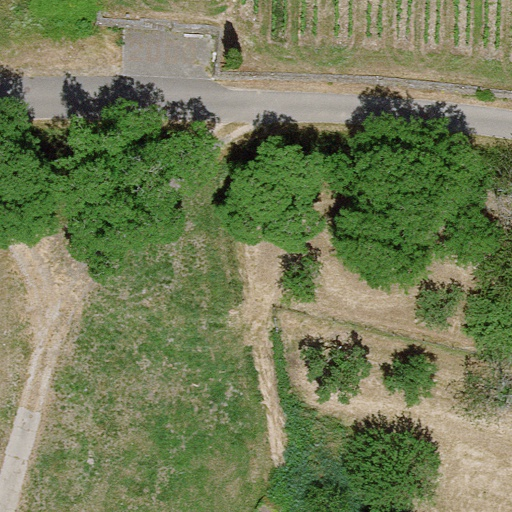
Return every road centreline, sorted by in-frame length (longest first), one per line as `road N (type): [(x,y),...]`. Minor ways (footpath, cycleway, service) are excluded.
road 1 (track): [(0,214),(39,292),(48,338),(1,511)]
road 2 (track): [(48,338),(125,229),(253,106)]
